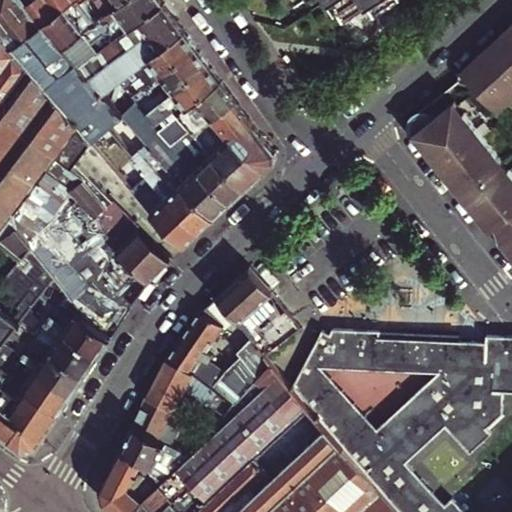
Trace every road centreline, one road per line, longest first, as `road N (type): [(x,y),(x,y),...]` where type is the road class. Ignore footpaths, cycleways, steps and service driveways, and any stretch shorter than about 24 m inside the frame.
road 1 (residential): [(48,500),(175,299),(317,164)]
road 2 (residential): [(511,307),(365,122)]
road 3 (residential): [(317,164),(202,0)]
road 4 (residential): [(365,122),(495,0)]
